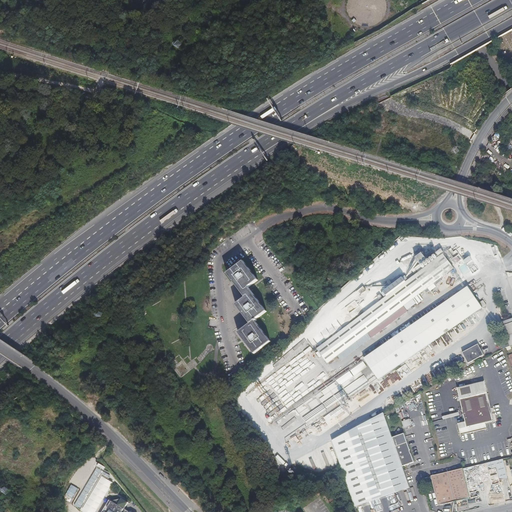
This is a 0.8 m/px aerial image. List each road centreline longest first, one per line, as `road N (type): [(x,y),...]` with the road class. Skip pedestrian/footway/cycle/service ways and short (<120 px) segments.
road 1 (unknown): [(496,267),(486,317),(454,346),(310,440),(292,445),(271,436),(247,401),(250,385),(400,251),(440,241),(467,248)]
road 2 (trunk): [(468,0),(192,167),(1,316)]
road 3 (trunk): [(0,349),(100,263),(257,149)]
road 4 (trunk): [(257,149),(508,0)]
road 5 (trunk): [(257,149),(511,19)]
road 6 (tertiary): [(0,346),(82,409),(187,511)]
road 7 (tertiary): [(452,203),(477,141),(511,94)]
